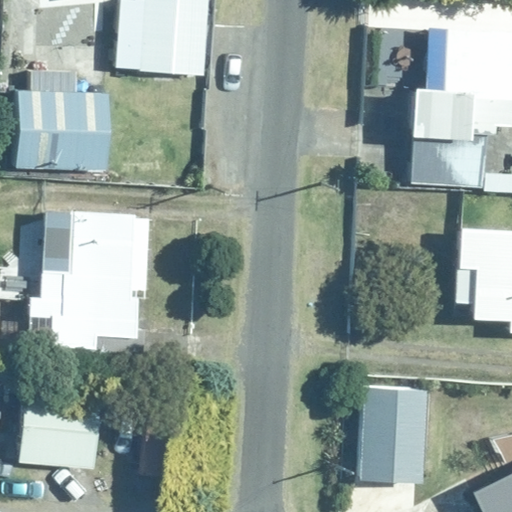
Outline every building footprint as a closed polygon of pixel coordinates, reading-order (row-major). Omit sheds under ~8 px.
[(202,75),(208,0),(135,0),(135,1),(127,0),(121,0),(116,68),(202,75)] [(511,126),(511,29),(445,27),(443,88),(415,87),(413,140),(476,142),(476,134),(497,134),(497,126),(511,126)] [(16,90),(13,166),(103,170),(106,94),(77,92),(78,72),(31,70),(30,90),(16,90)] [(148,298),(152,218),(47,213),(43,297),(29,296),(27,347),(98,350),(98,338),(138,339),(140,298),(148,298)] [(511,224),(450,223),(448,300),(464,301),(463,316),(500,317),(500,330),(511,330),(511,224)] [(24,370),(16,459),(93,466),(101,376),(24,370)] [(429,391),(362,388),(357,482),(424,486),(429,391)] [(511,511),(511,472),(473,492),(483,511),(511,511)]
